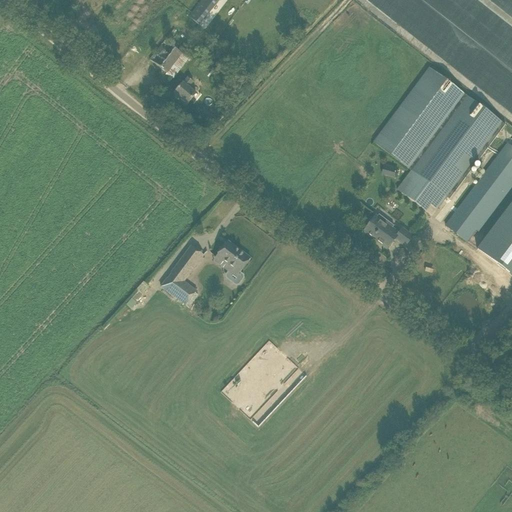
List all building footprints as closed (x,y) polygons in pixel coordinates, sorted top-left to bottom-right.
[(202,0),(189,17),(200,26),(220,0),(202,0)] [(173,79),(188,59),(169,45),(173,39),(169,36),(150,60),(173,79)] [(449,199),(504,125),(428,68),(372,142),(411,171),(396,191),(425,212),(430,206),(437,211),(447,197),(449,199)] [(174,94),(187,105),(196,94),(188,88),(193,82),(188,78),(183,84),(174,94)] [(451,218),(445,226),(467,242),(473,234),(474,232),(476,230),(478,232),(511,186),(511,147),(507,144),(451,218)] [(511,205),(478,251),(511,275),(511,205)] [(405,247),(412,237),(402,229),(399,234),(392,229),(394,226),(379,215),(377,217),(376,216),(372,222),(370,220),(366,226),(368,227),(364,232),(365,233),(366,231),(374,238),(373,239),(387,250),(395,239),(405,247)] [(240,273),(250,259),(238,250),(236,252),(226,244),(216,257),(230,268),(225,276),(225,279),(236,286),(239,286),(244,278),(243,275),(240,273)] [(191,247),(161,287),(186,306),(196,292),(183,282),(203,255),(191,247)] [(306,376),(269,341),(221,392),(258,428),(306,376)]
